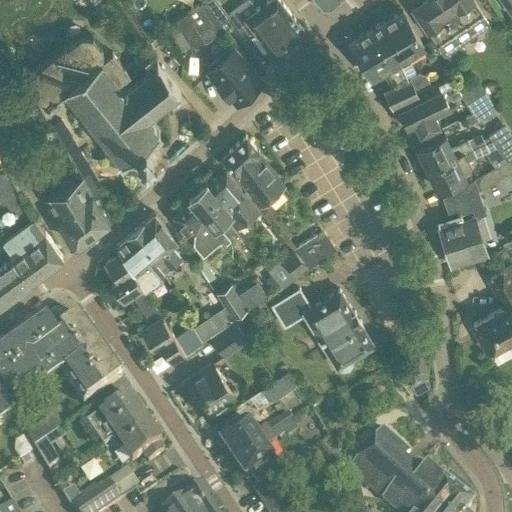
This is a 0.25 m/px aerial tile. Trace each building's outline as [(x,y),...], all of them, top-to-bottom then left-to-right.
[(217,0),(205,0),(204,1),(222,22),(229,16),(227,14),(228,14),(217,0)] [(250,0),(246,0),(228,14),(227,14),(229,16),(244,35),(249,36),(250,36),(263,52),(268,48),(277,59),(276,60),(277,61),(303,35),(303,28),(281,0),(265,0),(256,8),(250,0)] [(473,0),(423,0),(411,8),(436,44),(452,34),(458,42),(473,32),(467,23),(482,13),(473,0)] [(222,22),(204,1),(200,3),(199,3),(174,19),(194,48),(219,32),(219,31),(225,26),(222,22)] [(397,58),(397,60),(424,45),(403,9),(376,25),(393,60),(397,58)] [(174,21),(161,30),(178,54),(191,45),(174,21)] [(393,60),(376,25),(349,40),(371,75),(386,66),(396,84),(407,78),(397,60),(397,58),(393,60)] [(55,98),(63,91),(122,164),(135,154),(142,161),(153,152),(147,144),(160,134),(147,118),(168,101),(172,106),(182,98),(177,93),(180,91),(156,61),(154,63),(147,55),(140,51),(123,64),(112,50),(102,58),(102,47),(92,34),(80,34),(66,45),(65,44),(24,77),(39,95),(34,99),(47,115),(61,104),(55,98)] [(227,93),(228,92),(236,100),(255,84),(257,81),(262,78),(233,45),(208,68),(218,80),(217,80),(227,93)] [(417,73),(416,74),(423,87),(430,84),(429,83),(425,73),(420,72),(417,73)] [(396,84),(385,89),(392,105),(404,99),(406,104),(399,108),(400,110),(396,114),(400,122),(406,122),(407,124),(414,121),(420,133),(439,124),(433,112),(449,104),(447,100),(460,94),(461,93),(458,89),(450,74),(439,80),(438,79),(429,83),(430,84),(423,87),(416,74),(410,77),(407,78),(396,84)] [(476,77),(458,89),(461,93),(460,94),(478,120),(496,107),(476,77)] [(468,123),(477,119),(474,114),(466,117),(468,123)] [(102,186),(61,118),(51,123),(67,150),(65,151),(75,169),(76,168),(81,176),(82,175),(93,192),(102,186)] [(2,130),(13,148),(23,141),(12,124),(2,130)] [(472,146),(485,140),(481,131),(468,137),(472,146)] [(245,135),(221,156),(234,171),(235,171),(263,203),(282,186),(275,178),(278,175),(259,153),(260,152),(245,135)] [(427,167),(471,147),(467,139),(450,146),(445,135),(418,147),(427,167)] [(491,138),(485,140),(472,146),(477,155),(496,146),(491,138)] [(475,156),(471,147),(427,167),(436,187),(463,175),(463,174),(468,171),(470,165),(468,159),(475,156)] [(511,159),(452,192),(460,220),(439,226),(449,259),(483,249),(474,216),(485,213),(478,190),(511,169),(511,159)] [(32,213),(3,163),(0,164),(0,235),(31,279),(62,256),(32,213)] [(225,167),(207,183),(230,212),(224,216),(236,230),(261,209),(225,167)] [(108,220),(82,176),(45,199),(71,241),(78,242),(108,220)] [(207,183),(206,181),(187,197),(188,198),(211,228),(217,223),(224,216),(230,212),(207,183)] [(211,228),(188,198),(171,213),(206,255),(229,237),(217,223),(211,228)] [(154,212),(134,229),(146,244),(139,249),(150,263),(154,260),(154,259),(159,255),(169,267),(181,256),(171,245),(178,239),(154,212)] [(146,244),(134,229),(116,244),(119,250),(143,287),(163,270),(154,260),(150,263),(139,249),(146,244)] [(309,264),(337,249),(323,229),(294,247),(309,264)] [(0,301),(31,279),(0,235),(0,301)] [(308,264),(294,247),(268,268),(282,285),(308,264)] [(143,287),(119,250),(105,259),(116,278),(111,281),(123,300),(132,294),(141,308),(152,301),(143,287)] [(237,294),(238,291),(231,281),(218,289),(213,282),(218,279),(203,257),(196,263),(210,283),(224,304),(233,316),(246,307),(237,294)] [(505,305),(473,323),(488,350),(503,342),(510,346),(511,344),(511,266),(511,265),(489,276),(505,305)] [(246,307),(267,294),(256,279),(238,291),(237,294),(246,307)] [(336,366),(373,343),(360,321),(361,321),(354,310),(353,310),(340,288),(311,306),(299,287),(272,304),(284,324),(304,313),(336,366)] [(152,301),(141,308),(149,321),(141,326),(153,345),(157,342),(170,360),(184,352),(152,301)] [(47,324),(43,318),(0,348),(0,389),(9,402),(41,379),(40,377),(43,375),(46,379),(57,371),(60,376),(61,375),(82,406),(123,377),(78,315),(62,327),(60,323),(51,321),(47,324)] [(234,318),(210,335),(224,356),(248,340),(234,318)] [(213,330),(207,323),(204,325),(201,320),(192,326),(201,338),(213,330)] [(179,332),(174,335),(175,337),(184,352),(202,340),(196,332),(184,340),(179,332)] [(430,359),(423,348),(399,363),(416,392),(428,385),(429,381),(426,376),(427,375),(424,370),(429,367),(426,361),(430,359)] [(211,361),(178,383),(191,403),(195,399),(204,410),(232,392),(211,361)] [(270,403),(296,384),(287,370),(260,388),(270,403)] [(110,443),(145,420),(129,396),(98,416),(107,428),(105,433),(110,443)] [(0,401),(0,429),(16,418),(3,400),(0,401)] [(35,447),(45,439),(61,428),(49,409),(23,427),(35,447)] [(289,418),(270,433),(276,441),(285,435),(287,438),(298,432),(289,418)] [(230,460),(270,434),(265,427),(254,435),(244,419),(216,438),(218,441),(216,444),(220,450),(224,450),(230,460)] [(145,420),(110,443),(116,450),(122,451),(130,464),(142,456),(147,463),(163,453),(158,446),(161,445),(145,420)] [(410,452),(383,429),(349,470),(382,499),(391,489),(408,505),(415,497),(424,505),(427,502),(437,510),(441,507),(446,511),(467,511),(474,504),(470,500),(472,499),(469,491),(449,475),(446,479),(443,477),(442,479),(420,460),(415,466),(406,458),(410,452)] [(270,434),(230,460),(238,472),(235,475),(239,480),(244,479),(245,482),(274,463),(264,448),(275,442),(270,434)] [(14,453),(18,461),(19,460),(31,454),(22,439),(14,443),(14,453)] [(59,462),(45,439),(35,447),(49,469),(59,462)] [(259,501),(279,487),(272,477),(252,491),(259,501)] [(72,490),(64,496),(71,508),(72,507),(75,511),(102,511),(118,501),(108,485),(80,503),(72,490)] [(219,511),(202,485),(183,497),(193,511),(219,511)] [(279,487),(259,501),(265,510),(285,497),(279,487)] [(446,511),(441,507),(437,510),(427,502),(424,505),(415,497),(408,505),(391,489),(382,499),(396,511),(446,511)] [(193,511),(183,497),(163,510),(163,511),(193,511)] [(282,511),(291,506),(285,497),(265,510),(265,511),(282,511)] [(17,511),(11,503),(0,509),(0,511),(17,511)]
